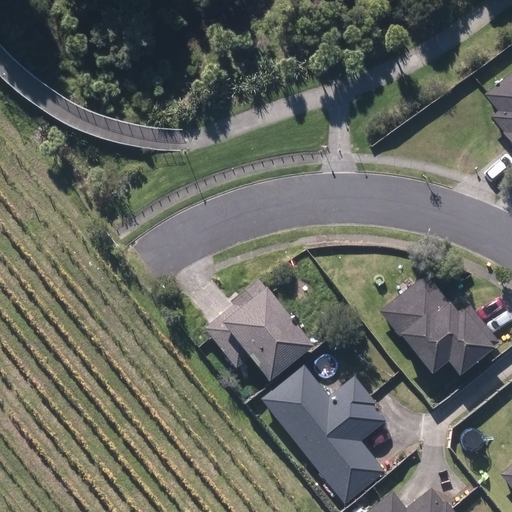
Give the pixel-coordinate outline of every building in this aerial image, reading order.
[(511,75),(487,96),(501,111),(494,117),(511,138),(511,75)] [(445,363),(457,377),(491,349),(461,311),(457,315),(425,276),(379,313),(430,375),(445,363)] [(240,363),(251,354),(270,376),(310,344),(260,281),(233,302),(235,305),(210,326),(240,363)] [(261,402),(344,502),(383,471),(359,442),(384,421),(372,405),(374,404),(353,378),(328,399),(303,368),(261,402)] [(511,465),(500,475),(511,490),(511,465)] [(390,494),(368,511),(452,511),(445,503),(442,505),(430,489),(404,510),(390,494)]
